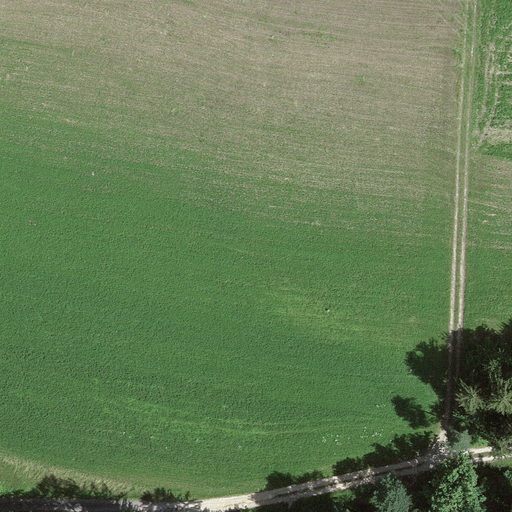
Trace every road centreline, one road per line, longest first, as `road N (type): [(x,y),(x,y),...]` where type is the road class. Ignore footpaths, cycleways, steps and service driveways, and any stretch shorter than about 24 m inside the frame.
road 1 (track): [(511,446),(206,510),(0,506)]
road 2 (track): [(468,0),(448,456)]
